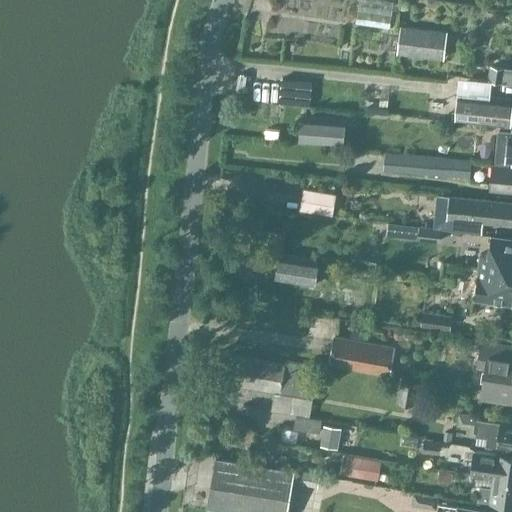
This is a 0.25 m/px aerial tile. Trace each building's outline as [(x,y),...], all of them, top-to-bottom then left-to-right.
[(444,60),(448,32),(401,26),(397,54),(444,60)] [(505,69),(490,67),(488,81),(503,83),(505,69)] [(511,99),(459,94),(456,121),(511,126),(511,99)] [(368,106),(367,112),(387,114),(388,108),(368,106)] [(345,145),(347,121),(347,120),(303,116),(301,141),(345,145)] [(511,132),(497,131),(494,161),(511,162),(511,132)] [(427,157),(425,174),(471,178),(473,162),(427,157)] [(511,191),(511,167),(494,165),(492,190),(511,191)] [(332,215),(336,195),(302,189),(299,210),(332,215)] [(448,219),(447,230),(481,234),(482,222),(511,225),(511,203),(451,196),(451,197),(448,219)] [(389,222),(387,235),(419,240),(439,243),(440,231),(441,228),(433,227),(421,226),(389,222)] [(480,268),(511,272),(511,240),(490,237),(489,243),(488,243),(487,254),(482,254),(480,268)] [(316,285),(319,260),(281,255),(277,279),(316,285)] [(511,305),(511,272),(480,268),(476,300),(511,305)] [(451,331),(453,316),(424,312),(422,328),(451,331)] [(389,377),(395,347),(333,336),(327,365),(389,377)] [(511,346),(482,342),(479,361),(488,362),(482,398),(511,403),(511,400),(511,359),(511,360),(511,353),(511,346)] [(230,354),(226,381),(275,391),(272,410),(309,417),(318,367),(287,361),(286,363),(230,354)] [(400,382),(397,402),(413,404),(416,385),(400,382)] [(511,425),(501,423),(501,422),(479,419),(476,436),(487,437),(486,446),(497,448),(497,447),(511,449),(511,425)] [(325,425),(321,445),(339,448),(342,428),(325,425)] [(445,431),(443,440),(451,441),(452,432),(445,431)] [(424,440),(422,451),(435,453),(437,442),(424,440)] [(511,480),(511,456),(474,451),(473,453),(471,474),(490,477),(491,471),(494,471),(493,478),(511,480)] [(378,480),(382,461),(340,453),(336,473),(378,480)] [(217,458),(208,507),(241,511),(286,511),(291,483),(318,487),(320,474),(293,470),(293,471),(288,470),(280,469),(217,458)] [(511,504),(511,480),(493,478),(491,487),(480,485),(478,500),(489,501),(511,504)] [(429,496),(427,507),(437,509),(439,498),(429,496)] [(459,506),(457,505),(440,502),(438,511),(491,511),(459,505),(459,506)]
